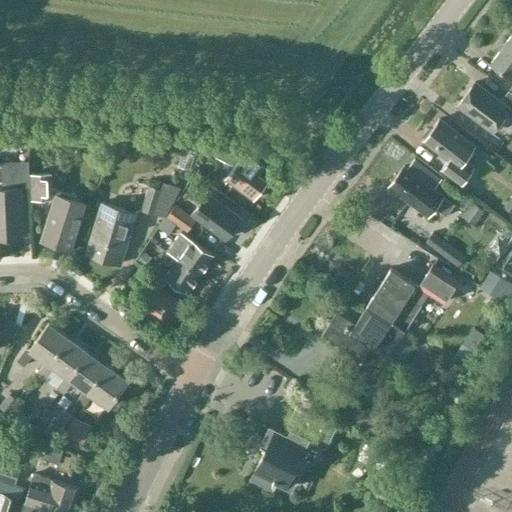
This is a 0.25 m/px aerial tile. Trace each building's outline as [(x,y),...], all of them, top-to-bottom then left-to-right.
[(511,32),(489,62),(511,79),(511,84),(509,90),(511,91),(511,32)] [(511,116),(511,93),(506,90),(499,99),(475,81),(457,103),(492,130),(506,112),(511,116)] [(425,138),(423,140),(448,160),(441,169),(457,181),(461,185),(475,166),(465,158),(475,145),(440,119),(432,128),(428,129),(424,133),(425,138)] [(246,151),(244,154),(222,144),(216,157),(234,166),(225,178),(254,201),(269,181),(261,175),(266,166),(246,151)] [(415,158),(407,168),(432,187),(440,177),(415,158)] [(20,181),(29,180),(28,159),(4,160),(5,186),(0,186),(0,234),(22,234),(20,181)] [(443,217),(454,203),(432,187),(407,168),(404,166),(389,186),(428,215),(433,209),(443,217)] [(52,173),(30,173),(31,199),(53,198),(40,240),(72,250),(87,202),(68,196),(69,193),(56,189),(53,188),(52,173)] [(148,187),(141,209),(153,213),(153,212),(161,215),(165,216),(180,189),(176,188),(162,183),(160,190),(148,187)] [(241,217),(208,192),(192,213),(226,238),(241,217)] [(180,196),(166,216),(175,222),(174,223),(187,232),(196,218),(185,211),(190,203),(180,196)] [(118,261),(134,210),(99,200),(84,250),(118,261)] [(474,203),(466,212),(476,221),(484,211),(474,203)] [(168,232),(174,223),(175,222),(166,216),(159,226),(168,232)] [(167,251),(177,257),(178,257),(200,272),(213,252),(191,237),(181,230),(167,251)] [(466,256),(433,230),(425,241),(458,267),(466,256)] [(187,291),(200,272),(178,257),(177,257),(164,276),(187,291)] [(457,281),(432,265),(418,287),(443,303),(457,281)] [(389,267),(366,302),(405,328),(421,303),(408,295),(415,284),(389,267)] [(511,285),(491,274),(484,287),(504,299),(511,285)] [(183,301),(151,279),(133,306),(165,328),(183,301)] [(370,381),(405,328),(366,302),(354,320),(336,308),(322,329),(341,341),(331,356),(370,381)] [(45,360),(64,333),(48,322),(29,349),(26,346),(16,360),(24,366),(34,352),(45,360)] [(65,374),(84,348),(64,333),(45,360),(35,373),(43,379),(53,366),(65,374)] [(85,390),(104,363),(84,348),(65,374),(56,388),(64,394),(73,381),(85,390)] [(127,380),(104,363),(85,390),(76,401),(84,407),(94,393),(109,405),(127,380)] [(57,395),(52,391),(48,396),(53,400),(57,395)] [(20,401),(10,394),(0,407),(10,414),(20,401)] [(378,434),(387,420),(368,408),(366,411),(351,402),(344,412),(378,434)] [(335,423),(319,416),(299,406),(288,430),(269,421),(261,436),(267,439),(251,472),(271,482),(273,477),(289,485),(296,469),(290,466),(305,435),(324,444),(335,423)] [(71,418),(64,433),(81,441),(87,426),(71,418)] [(52,423),(46,431),(57,437),(62,430),(52,423)] [(21,469),(0,462),(0,479),(26,488),(29,479),(19,476),(21,469)] [(35,471),(21,511),(43,511),(45,508),(55,511),(70,511),(80,486),(35,471)] [(8,493),(1,511),(15,511),(23,489),(11,485),(8,493)]
